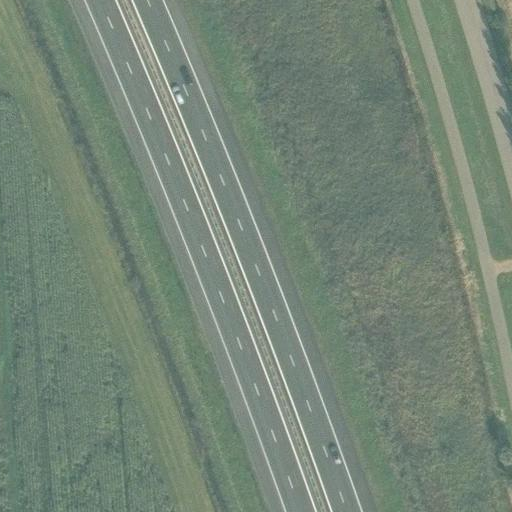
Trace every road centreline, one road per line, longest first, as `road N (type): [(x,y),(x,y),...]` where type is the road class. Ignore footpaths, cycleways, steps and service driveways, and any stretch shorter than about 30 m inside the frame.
road 1 (motorway): [(361,511),(161,0)]
road 2 (motorway): [(96,0),(295,511)]
road 3 (tertiary): [(511,156),(465,0)]
